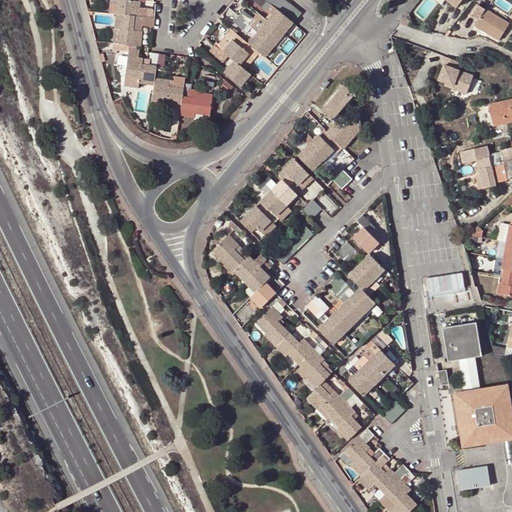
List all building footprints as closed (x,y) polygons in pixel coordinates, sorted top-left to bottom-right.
[(118,0),(118,12),(136,14),(144,15),(150,15),(151,5),(141,4),(140,0),(118,0)] [(269,0),(271,1),(278,7),(294,20),(295,21),(303,10),(290,0),(269,0)] [(273,12),(278,7),(271,1),(267,7),(273,12)] [(494,14),(477,4),(471,14),(478,18),(474,25),(482,30),(483,28),(485,29),(494,14)] [(246,7),(241,13),(253,24),(258,18),(246,7)] [(269,18),(285,31),(294,20),(278,7),(273,12),(269,18)] [(121,26),(120,42),(122,42),(138,44),(142,44),(143,28),(135,27),(136,14),(118,12),(116,25),(121,26)] [(253,24),(241,13),(236,19),(249,29),(253,24)] [(143,24),(144,15),(136,14),(135,27),(143,28),(143,24)] [(508,23),(494,14),(485,29),(488,30),(486,33),(498,39),(508,23)] [(143,24),(152,24),(155,25),(156,16),(150,15),(144,15),(143,24)] [(253,24),(259,29),(264,23),(258,18),(253,24)] [(285,31),(269,18),(264,23),(259,29),(276,42),(285,31)] [(234,37),(224,49),(226,50),(230,54),(235,58),(241,63),(250,50),(249,49),(254,43),(251,40),(231,24),(226,30),(234,37)] [(253,24),(249,29),(255,34),(259,29),(253,24)] [(260,47),(263,50),(266,53),(276,42),(259,29),(255,34),(251,40),(254,43),(260,47)] [(234,37),(226,30),(216,42),(224,49),(234,37)] [(158,69),(160,51),(152,51),(151,63),(144,62),(144,56),(141,56),(141,48),(138,48),(138,44),(122,42),(121,48),(130,49),(127,75),(141,76),(140,80),(156,82),(157,76),(158,69)] [(216,42),(212,48),(221,56),(226,50),(224,49),(216,42)] [(226,50),(221,56),(226,59),(230,54),(226,50)] [(165,69),(167,54),(167,52),(160,51),(158,69),(165,69)] [(452,88),(467,94),(474,76),(456,69),(459,62),(444,56),(441,64),(444,65),(439,80),(446,83),(450,84),(451,83),(454,84),(452,88)] [(243,82),(252,71),(241,63),(235,58),(226,69),(243,82)] [(169,98),(168,102),(183,104),(186,82),(187,76),(176,74),(175,78),(157,76),(156,82),(154,96),(169,98)] [(141,76),(127,75),(126,84),(139,86),(140,80),(141,76)] [(230,91),(233,86),(224,78),(220,83),(230,91)] [(186,82),(183,104),(182,112),(196,114),(197,111),(212,113),(214,92),(201,90),(201,88),(193,87),(193,83),(186,82)] [(346,86),(322,111),(332,121),(357,95),(346,86)] [(511,121),(511,99),(488,105),(493,126),(511,121)] [(344,128),(336,122),(326,132),(340,146),(344,150),(362,130),(361,120),(356,115),(344,128)] [(314,141),(308,146),(324,162),(340,146),(326,132),(324,130),(314,141)] [(314,141),(308,135),(303,140),(308,146),(314,141)] [(297,145),(303,151),(308,146),(303,140),(297,145)] [(308,146),(303,151),(298,156),(314,171),(324,162),(308,146)] [(477,176),(480,189),(496,186),(491,166),(490,166),(488,157),(489,157),(487,146),(461,152),(463,164),(477,160),(479,169),(480,169),(482,174),(477,176)] [(490,154),(497,182),(507,180),(502,164),(511,160),(511,146),(511,147),(501,149),(502,151),(490,154)] [(278,176),(283,180),(289,187),(295,181),(299,186),(310,176),(294,160),(278,176)] [(507,180),(511,176),(511,160),(502,164),(507,180)] [(343,170),(338,175),(347,185),(352,180),(348,175),(343,170)] [(347,185),(338,175),(333,180),(342,190),(347,185)] [(310,176),(299,186),(304,190),(314,180),(310,176)] [(269,177),(263,183),(266,186),(272,180),(269,177)] [(294,191),(289,187),(283,180),(272,191),(287,207),(298,196),(294,191)] [(295,181),(289,187),(294,191),(299,186),(295,181)] [(277,217),(287,207),(272,191),(256,207),(271,222),(277,217)] [(313,200),(308,206),(317,215),(322,210),(313,200)] [(317,215),(308,206),(303,210),(312,220),(317,215)] [(251,233),(257,228),(261,233),(271,222),(256,207),(240,222),(251,233)] [(292,212),(287,207),(277,217),(282,222),(292,212)] [(364,228),(354,237),(369,254),(380,244),(370,233),(375,228),(363,216),(358,221),(359,223),(364,228)] [(276,227),(271,222),(261,233),(266,237),(276,227)] [(499,241),(509,242),(510,235),(508,234),(509,225),(500,223),(497,240),(499,241)] [(304,225),(299,230),(309,240),(314,235),(313,235),(304,225)] [(482,237),(483,231),(478,225),(467,235),(482,237)] [(243,233),(237,227),(233,230),(239,237),(243,233)] [(256,238),(261,233),(257,228),(251,233),(256,238)] [(303,246),(309,240),(299,230),(293,236),(303,246)] [(229,235),(214,250),(224,260),(221,264),(231,275),(235,272),(246,260),(236,250),(240,246),(229,235)] [(298,250),(303,246),(293,236),(289,240),(298,250)] [(293,255),(298,250),(289,240),(284,245),(293,255)] [(497,258),(503,259),(505,249),(507,249),(509,242),(499,241),(497,258)] [(355,260),(360,255),(348,242),(343,248),(355,260)] [(511,260),(511,243),(509,242),(507,249),(505,249),(503,259),(511,260)] [(288,260),(293,255),(284,245),(279,250),(288,260)] [(240,246),(236,250),(246,260),(250,256),(240,246)] [(338,253),(337,253),(349,265),(355,260),(343,248),(338,253)] [(211,253),(221,264),(224,260),(214,250),(211,253)] [(288,260),(279,250),(273,256),(283,265),(288,260)] [(269,260),(264,254),(261,257),(267,262),(269,260)] [(365,260),(360,255),(355,260),(360,266),(365,260)] [(370,255),(365,260),(360,266),(375,282),(386,271),(370,255)] [(255,262),(250,256),(246,260),(235,272),(245,283),(261,268),(255,262)] [(267,262),(261,257),(255,262),(261,268),(267,262)] [(495,276),(502,277),(504,269),(501,269),(503,259),(497,258),(494,275),(495,276)] [(502,277),(505,278),(511,279),(511,260),(503,259),(501,269),(504,269),(502,277)] [(349,265),(355,271),(360,266),(355,260),(349,265)] [(267,262),(261,268),(266,273),(271,267),(267,262)] [(375,282),(360,266),(355,271),(350,276),(361,288),(365,292),(375,282)] [(267,282),(271,278),(266,273),(261,268),(245,283),(254,292),(255,292),(257,292),(267,282)] [(389,274),(386,271),(375,282),(365,292),(369,296),(389,274)] [(339,275),(333,281),(346,293),(351,288),(339,275)] [(495,276),(492,292),(497,293),(498,284),(501,284),(502,277),(495,276)] [(501,284),(498,284),(497,293),(511,295),(511,279),(505,278),(502,277),(501,284)] [(280,278),(277,281),(277,282),(282,288),(286,284),(280,278)] [(333,281),(328,286),(340,299),(346,293),(333,281)] [(276,294),(277,293),(267,282),(257,292),(250,298),(261,309),(267,303),(276,294)] [(355,293),(351,288),(346,293),(350,298),(355,293)] [(369,296),(365,292),(361,288),(355,293),(350,298),(365,314),(376,304),(369,296)] [(350,298),(346,293),(340,299),(345,304),(350,298)] [(265,335),(276,346),(290,332),(279,322),(283,318),(278,313),(273,307),(278,302),(283,308),(287,305),(276,294),(267,303),(272,308),(258,321),(268,332),(265,335)] [(324,314),(330,309),(317,296),(312,301),(324,314)] [(350,298),(345,304),(339,309),(355,325),(365,314),(350,298)] [(312,301),(306,307),(319,320),(324,314),(312,301)] [(278,302),(273,307),(278,313),(283,308),(278,302)] [(334,314),(330,309),(324,314),(329,319),(334,314)] [(339,309),(334,314),(329,319),(344,335),(355,325),(339,309)] [(323,325),(329,319),(324,314),(319,320),(323,325)] [(319,329),(334,345),(344,335),(329,319),(323,325),(319,329)] [(462,324),(459,325),(441,328),(445,350),(448,349),(449,356),(452,358),(460,358),(461,359),(469,358),(474,357),(481,356),(475,322),(462,324)] [(290,332),(276,346),(286,357),(289,355),(299,365),(315,350),(310,344),(304,339),(300,343),(290,332)] [(315,339),(320,345),(323,342),(318,336),(315,339)] [(367,347),(370,350),(375,344),(381,350),(386,345),(378,336),(367,347)] [(315,350),(320,345),(315,339),(310,344),(315,350)] [(328,347),(323,342),(320,345),(325,350),(328,347)] [(375,355),(381,350),(375,344),(370,350),(375,355)] [(315,350),(320,355),(325,350),(320,345),(315,350)] [(306,378),(317,389),(321,385),(325,380),(331,375),(321,365),(324,361),(325,360),(320,355),(315,350),(299,365),(301,367),(309,376),(306,378)] [(375,355),(370,360),(386,376),(396,366),(381,350),(375,355)] [(476,365),(474,357),(469,358),(461,359),(462,367),(476,365)] [(364,365),(359,360),(354,365),(359,371),(364,365)] [(364,365),(359,371),(374,387),(386,376),(370,360),(364,365)] [(324,361),(321,365),(331,375),(333,373),(328,368),(330,366),(324,361)] [(349,371),(354,365),(351,362),(346,368),(348,370),(349,371)] [(359,371),(354,365),(349,371),(353,376),(359,371)] [(476,365),(462,367),(466,392),(480,389),(476,365)] [(304,380),(306,378),(309,376),(301,367),(296,371),(304,380)] [(446,370),(438,372),(440,385),(448,384),(446,370)] [(364,396),(365,395),(374,387),(359,371),(353,376),(349,381),(364,396)] [(325,380),(321,385),(330,396),(335,391),(325,380)] [(330,396),(321,385),(317,389),(307,399),(316,409),(320,405),(331,418),(346,403),(340,396),(335,391),(330,396)] [(511,414),(507,385),(480,389),(466,392),(454,394),(463,447),(503,440),(511,439),(511,438),(511,414)] [(377,390),(374,387),(365,395),(368,398),(377,390)] [(346,391),(351,398),(354,395),(349,389),(346,391)] [(346,403),(351,398),(346,391),(340,396),(346,403)] [(359,400),(354,395),(351,398),(346,403),(350,408),(359,400)] [(406,409),(398,400),(392,405),(402,414),(406,409)] [(355,414),(350,408),(346,403),(331,418),(340,428),(338,430),(348,442),(362,428),(352,417),(355,414)] [(325,423),(331,418),(320,405),(316,409),(314,411),(325,423)] [(392,405),(387,410),(396,420),(402,414),(392,405)] [(392,424),(396,420),(387,410),(382,414),(392,424)] [(359,438),(366,444),(370,440),(369,439),(373,435),(368,429),(359,438)] [(351,465),(362,477),(376,462),(371,457),(366,452),(370,448),(366,444),(359,438),(344,453),(354,463),(351,465)] [(511,509),(511,463),(511,462),(511,461),(511,443),(511,439),(503,440),(507,464),(508,473),(507,483),(505,491),(504,493),(503,495),(503,497),(503,499),(504,501),(505,503),(507,505),(511,505),(511,510),(511,509)] [(366,452),(371,457),(375,453),(370,448),(366,452)] [(385,454),(380,449),(375,453),(371,457),(376,462),(385,454)] [(376,462),(382,468),(390,460),(385,454),(376,462)] [(386,495),(401,480),(396,475),(391,469),(387,473),(382,468),(376,462),(362,477),(359,480),(369,490),(376,484),(386,495)] [(405,466),(396,475),(401,480),(407,474),(410,472),(405,466)] [(490,485),(487,466),(457,471),(460,490),(490,485)] [(406,485),(412,479),(407,474),(401,480),(406,485)] [(406,485),(401,480),(386,495),(396,505),(389,511),(390,511),(411,511),(418,506),(407,494),(411,491),(406,485)] [(386,495),(379,501),(389,511),(396,505),(386,495)]
